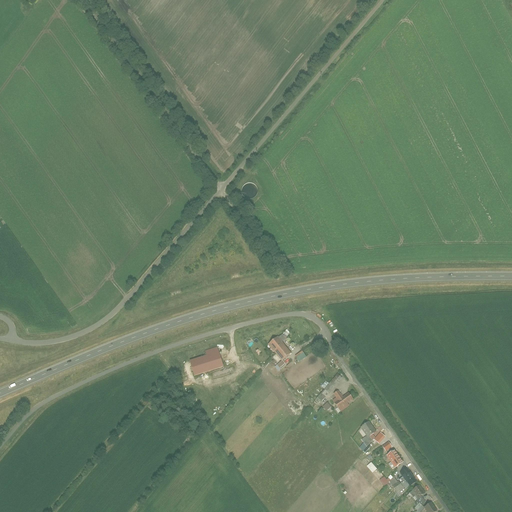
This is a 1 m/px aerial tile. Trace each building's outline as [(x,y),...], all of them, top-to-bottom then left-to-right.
[(278,337),(268,345),(281,361),(291,353),(278,337)] [(304,351),(296,356),(300,362),(308,357),(304,351)] [(328,403),(325,401),(344,377),(338,373),(316,401),(324,407),(328,403)] [(347,404),(353,400),(349,393),(343,397),(339,391),(334,394),(336,398),(333,400),(341,412),(349,406),(347,404)] [(324,407),(328,411),(332,407),(328,403),(324,407)] [(376,432),(370,422),(361,428),(368,438),(376,432)] [(384,447),(388,452),(394,447),(390,442),(384,447)] [(403,463),(395,451),(387,456),(395,468),(403,463)] [(368,467),(374,474),(378,470),(372,463),(368,467)] [(410,487),(417,482),(407,469),(400,474),(410,487)] [(385,477),(381,481),(386,487),(394,478),(392,476),(388,479),(385,477)] [(418,498),(426,494),(420,485),(413,490),(418,498)] [(436,511),(437,511),(432,503),(424,508),(426,511),(436,511)]
